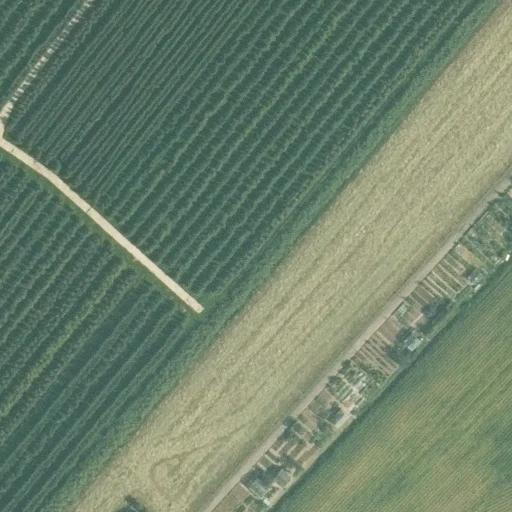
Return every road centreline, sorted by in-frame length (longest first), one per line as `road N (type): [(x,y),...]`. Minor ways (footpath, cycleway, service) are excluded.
road 1 (track): [(206,316),(0,134)]
road 2 (track): [(0,115),(89,0)]
